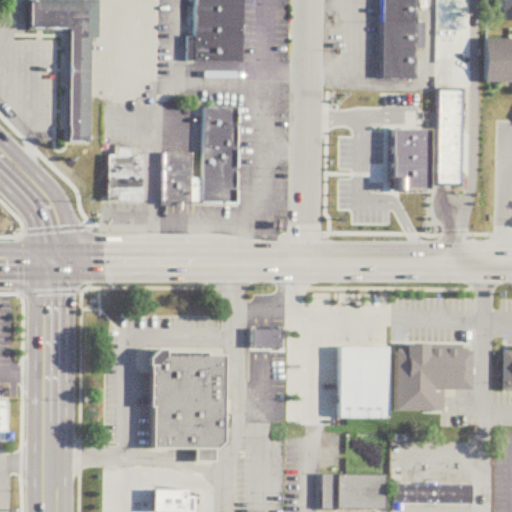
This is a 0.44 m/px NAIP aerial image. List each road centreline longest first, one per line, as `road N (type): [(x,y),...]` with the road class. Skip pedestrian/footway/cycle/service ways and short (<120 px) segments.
road 1 (tertiary): [(0,260),(511,260)]
road 2 (tertiary): [(52,511),(60,260),(48,216),(0,157)]
road 3 (residential): [(303,261),(304,0)]
